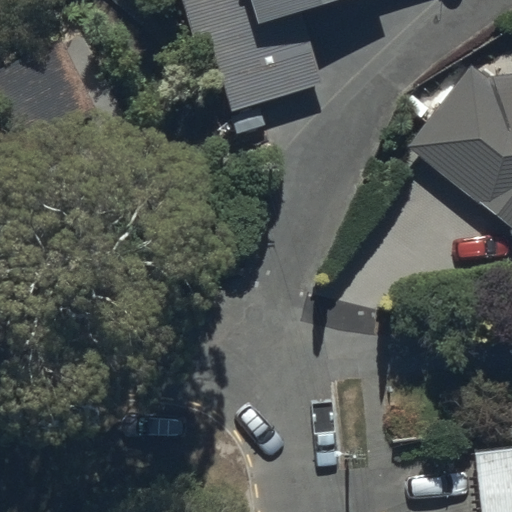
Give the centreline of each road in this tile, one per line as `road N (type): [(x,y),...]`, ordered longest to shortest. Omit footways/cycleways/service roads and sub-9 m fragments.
road 1 (unknown): [(294,424),(279,312),(306,194),(335,137),(391,63),(475,0)]
road 2 (unknown): [(279,312),(417,347),(511,341)]
